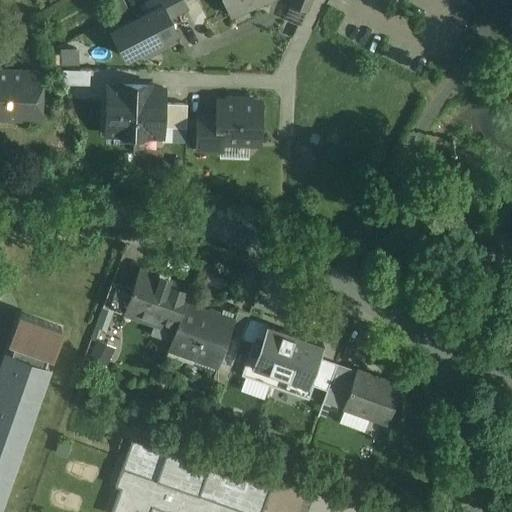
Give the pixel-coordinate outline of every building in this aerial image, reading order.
[(181,0),(148,0),(146,1),(152,12),(162,6),(168,18),(186,8),(181,0)] [(223,0),(230,16),(267,0),(223,0)] [(310,0),(293,0),(291,7),(306,12),(310,0)] [(152,12),(113,32),(127,59),(154,45),(157,50),(174,41),(171,36),(176,34),(168,18),(162,6),(152,12)] [(90,70),(65,70),(65,83),(89,84),(90,70)] [(40,73),(0,71),(0,116),(34,118),(35,92),(39,93),(40,73)] [(136,88),(108,86),(106,135),(134,136),(136,88)] [(164,89),(136,88),(134,136),(162,137),(163,127),(164,103),(164,89)] [(259,103),(219,101),(219,116),(218,142),(258,143),(259,103)] [(187,104),(164,103),(163,127),(186,128),(187,104)] [(219,116),(199,115),(198,149),(218,149),(218,142),(219,116)] [(187,290),(155,279),(157,275),(139,269),(132,288),(124,312),(126,313),(127,309),(175,326),(173,329),(175,330),(185,303),(190,287),(189,287),(187,290)] [(132,288),(112,280),(103,306),(125,315),(126,313),(124,312),(132,288)] [(209,312),(185,303),(169,347),(193,356),(195,351),(219,359),(227,336),(233,321),(232,321),(231,322),(208,314),(209,312)] [(0,501),(47,366),(48,366),(48,365),(44,364),(48,354),(51,356),(61,328),(21,314),(11,342),(14,343),(11,353),(7,351),(0,371),(0,501)] [(323,343),(266,323),(251,364),(273,372),(272,374),(275,375),(277,371),(297,378),(308,382),(309,382),(318,356),(323,343)] [(239,341),(227,336),(219,359),(217,365),(228,369),(239,341)] [(337,363),(318,356),(309,382),(308,382),(307,383),(327,390),(337,363)] [(337,363),(327,390),(339,394),(349,367),(337,363)] [(374,376),(358,370),(358,368),(356,367),(356,369),(349,367),(339,394),(346,397),(342,408),(344,409),(346,404),(366,411),(364,414),(385,422),(385,424),(387,425),(401,384),(400,383),(398,389),(372,380),(374,376)] [(297,378),(277,371),(275,375),(272,374),(267,387),(290,395),(297,378)] [(262,511),(271,487),(132,438),(115,486),(120,488),(111,511),(262,511)]
